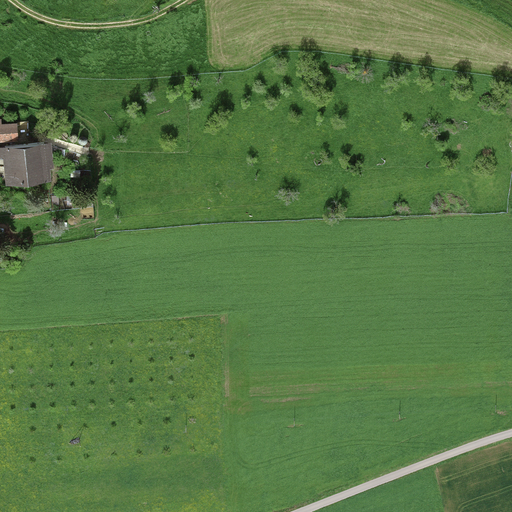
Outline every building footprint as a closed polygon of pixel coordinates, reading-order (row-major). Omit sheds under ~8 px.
[(0,140),(17,139),(16,124),(0,125),(0,140)] [(70,141),(71,142),(73,142),(74,142),(76,141),(77,140),(77,138),(77,137),(76,135),(74,134),(73,134),(71,134),(70,135),(69,136),(69,138),(69,140),(70,141)] [(78,144),(79,144),(80,145),(81,146),(83,146),(85,145),(86,144),(86,142),(86,140),(85,139),(84,138),(82,137),(80,138),(79,138),(78,140),(77,141),(78,143),(78,144)] [(8,185),(47,180),(43,143),(4,147),(0,147),(0,158),(5,159),(6,159),(6,166),(8,185)] [(68,169),(69,178),(86,178),(85,169),(68,169)]
